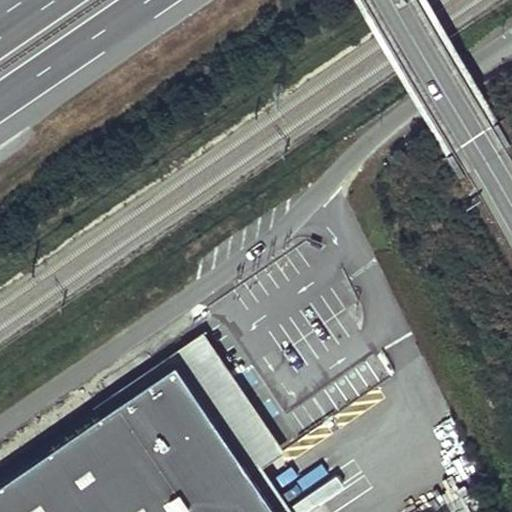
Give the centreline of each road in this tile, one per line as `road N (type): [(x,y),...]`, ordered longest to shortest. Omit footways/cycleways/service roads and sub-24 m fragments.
road 1 (tertiary): [(511,208),(393,0)]
road 2 (motorway): [(0,101),(148,0)]
